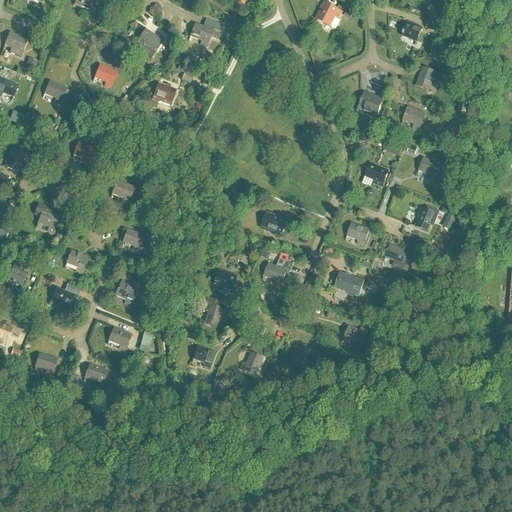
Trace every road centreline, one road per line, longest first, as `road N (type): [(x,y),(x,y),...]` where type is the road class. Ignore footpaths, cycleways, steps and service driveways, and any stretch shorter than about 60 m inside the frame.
road 1 (residential): [(0,307),(74,335),(93,306),(106,271),(103,251),(66,185),(51,181)]
road 2 (residential): [(0,15),(83,43),(149,0)]
road 3 (residential): [(258,318),(283,328),(335,200)]
road 4 (residential): [(335,200),(341,156),(313,85)]
